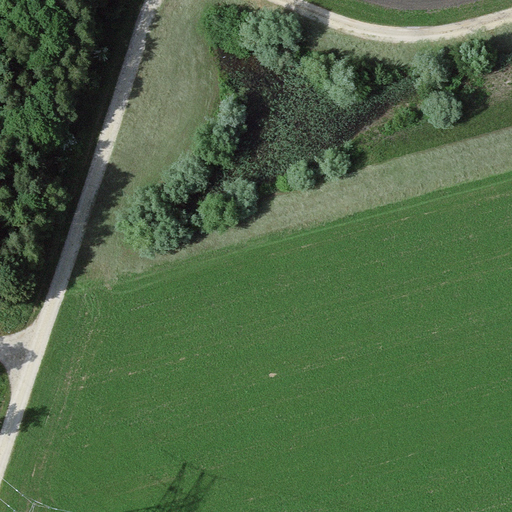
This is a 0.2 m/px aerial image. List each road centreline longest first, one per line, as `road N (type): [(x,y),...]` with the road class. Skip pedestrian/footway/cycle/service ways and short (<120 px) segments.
road 1 (track): [(159,0),(0,468)]
road 2 (track): [(271,0),(366,34),(421,35),(511,16)]
